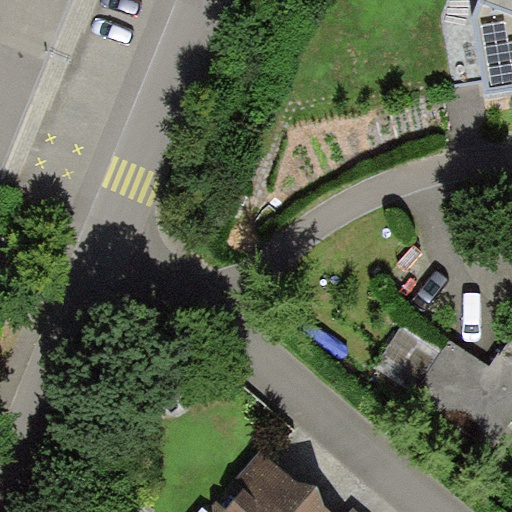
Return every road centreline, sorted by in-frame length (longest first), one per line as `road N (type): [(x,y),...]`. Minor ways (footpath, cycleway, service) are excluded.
road 1 (residential): [(428,511),(135,261),(101,247)]
road 2 (residential): [(101,247),(200,0)]
road 3 (residential): [(0,488),(101,247)]
